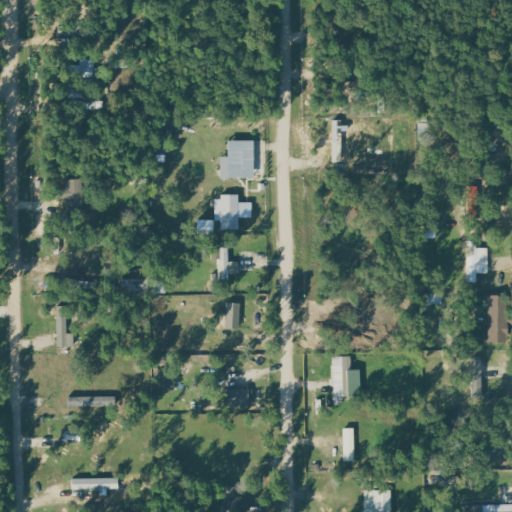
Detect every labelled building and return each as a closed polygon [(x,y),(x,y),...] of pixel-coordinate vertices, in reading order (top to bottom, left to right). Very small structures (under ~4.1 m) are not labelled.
[(67,98),(84,98),(84,91),(68,90),(67,98)] [(254,178),(254,141),(228,141),(228,178),(254,178)] [(165,148),(151,149),(151,163),(165,163),(165,148)] [(81,179),(66,180),(67,207),(82,206),(81,179)] [(239,196),(215,197),(216,221),(222,221),(222,231),(240,230),(240,219),(253,218),(253,203),(240,203),(239,196)] [(468,282),(478,283),(478,273),(489,274),(490,248),(478,248),(478,242),(469,241),(468,282)] [(229,248),(220,248),(220,286),(230,286),(229,248)] [(488,342),(507,342),(508,295),(489,294),(488,342)] [(241,303),(227,302),(226,328),(240,328),(241,303)] [(360,369),(352,369),(352,356),(333,356),(334,396),(361,395),(360,369)] [(249,407),(249,388),(224,389),(224,407),(249,407)] [(355,428),(344,428),(344,458),(355,458),(355,428)] [(78,430),(65,430),(65,440),(79,440),(78,430)] [(119,488),(119,478),(72,478),(72,489),(119,488)] [(238,511),(237,486),(220,486),(220,502),(209,502),(210,511),(238,511)] [(392,511),(392,489),(365,490),(365,511),(392,511)]
